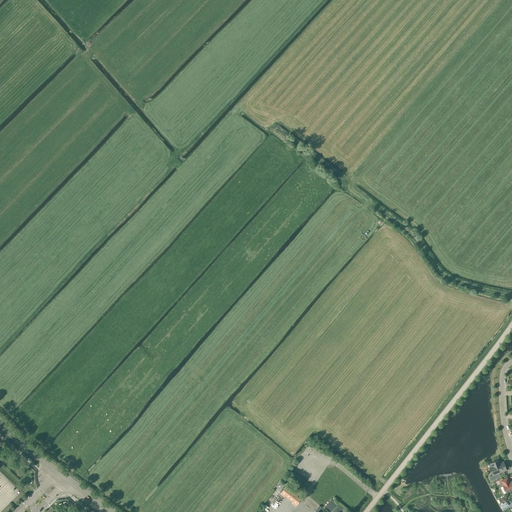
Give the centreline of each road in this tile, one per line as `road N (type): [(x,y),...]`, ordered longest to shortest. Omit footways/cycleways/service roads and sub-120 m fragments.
road 1 (tertiary): [(366,511),(511,324)]
road 2 (track): [(511,296),(441,275),(414,238),(346,184)]
road 3 (secondary): [(110,511),(0,422)]
